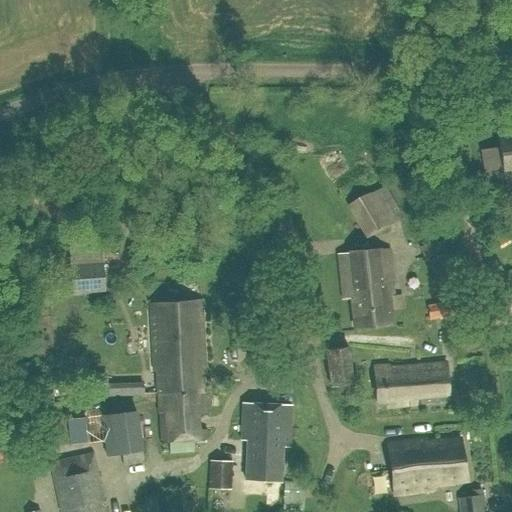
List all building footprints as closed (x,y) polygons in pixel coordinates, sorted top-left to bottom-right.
[(504,191),(511,189),(511,171),(502,173),(498,144),(480,147),(485,181),(502,178),(504,191)] [(431,187),(427,169),(406,174),(410,192),(431,187)] [(384,186),(382,186),(348,204),(347,205),(366,237),(397,220),(394,209),(397,206),(384,186)] [(392,325),(389,295),(393,295),(388,250),(337,254),(342,300),(351,299),(354,329),(392,325)] [(438,280),(454,277),(449,253),(433,257),(438,280)] [(70,267),(72,293),(104,291),(102,265),(70,267)] [(430,320),(455,315),(453,301),(427,306),(430,320)] [(509,319),(511,317),(511,301),(503,306),(509,319)] [(202,392),(200,368),(204,368),(200,302),(150,305),(154,371),(157,371),(158,395),(202,392)] [(330,386),(352,384),(347,347),(325,350),(330,386)] [(449,402),(446,363),(389,369),(389,366),(373,367),(376,403),(388,402),(388,407),(407,406),(406,398),(419,397),(420,405),(449,402)] [(192,440),(207,440),(206,430),(199,429),(197,416),(207,415),(205,391),(202,392),(158,395),(159,412),(164,412),(169,454),(193,453),(192,440)] [(289,448),(289,443),(291,405),(242,403),(240,441),(246,441),(245,480),(281,482),(282,448),(289,448)] [(89,444),(104,442),(106,456),(122,454),(123,464),(142,462),(141,448),(143,448),(139,408),(101,412),(101,415),(85,417),(66,420),(70,445),(89,443),(89,444)] [(428,440),(433,486),(466,481),(460,439),(437,441),(437,439),(428,440)] [(434,490),(433,486),(428,440),(387,445),(394,495),(434,490)] [(60,511),(105,511),(92,454),(50,463),(60,511)] [(231,489),(232,460),(209,459),(208,488),(231,489)] [(304,502),(304,482),(284,481),(284,501),(304,502)] [(459,511),(485,511),(483,495),(458,498),(459,511)]
